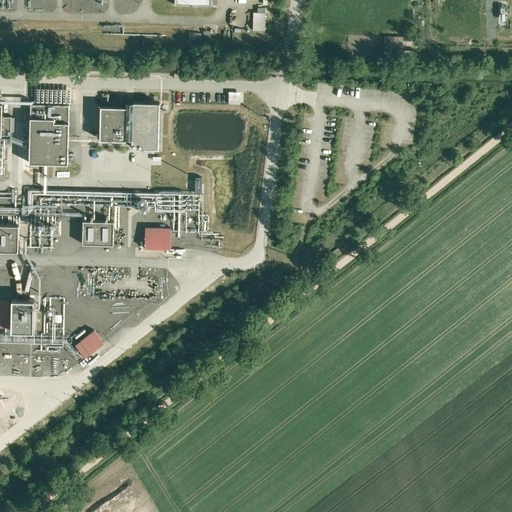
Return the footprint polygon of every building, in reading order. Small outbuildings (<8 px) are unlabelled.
[(253,12),(253,30),(265,30),(265,12),(253,12)] [(401,42),(385,43),(385,57),(401,56),(401,42)] [(242,103),(242,91),(229,90),(229,103),(242,103)] [(130,101),(126,101),(126,106),(101,105),(100,139),(126,140),(126,138),(129,138),(132,138),(132,147),(159,148),(160,102),(130,101)] [(2,102),(0,102),(0,134),(11,135),(12,116),(2,115),(2,102)] [(70,104),(31,103),(29,162),(68,163),(70,104)] [(93,151),(92,171),(122,171),(122,152),(93,151)] [(115,219),(84,218),(83,243),(114,244),(115,219)] [(19,223),(0,222),(0,248),(18,249),(19,223)] [(171,227),(147,226),(146,247),(170,248),(171,227)] [(34,299),(12,298),(11,330),(34,331),(34,299)] [(95,329),(75,344),(85,356),(105,341),(95,329)]
